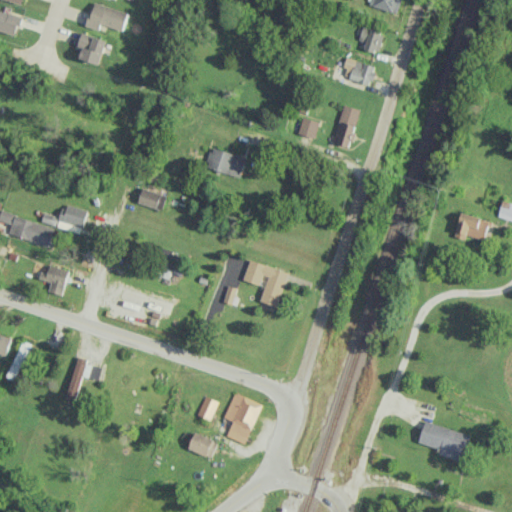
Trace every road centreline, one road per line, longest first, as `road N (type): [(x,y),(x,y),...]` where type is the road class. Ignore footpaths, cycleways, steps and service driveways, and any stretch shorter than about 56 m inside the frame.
road 1 (residential): [(224,511),(273,471),(420,0)]
road 2 (residential): [(337,507),(436,295),(492,297),(511,270)]
road 3 (residential): [(287,410),(267,386),(0,294)]
